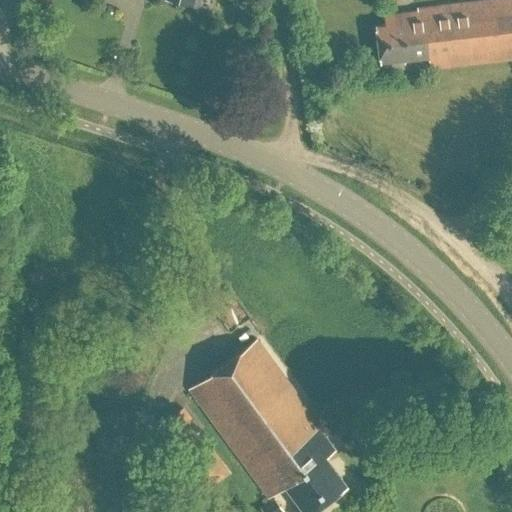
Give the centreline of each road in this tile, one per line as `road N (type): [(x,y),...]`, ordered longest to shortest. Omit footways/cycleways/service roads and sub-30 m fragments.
road 1 (secondary): [(511,366),(451,289),(376,224),(287,166),(0,68)]
road 2 (track): [(287,166),(278,0)]
